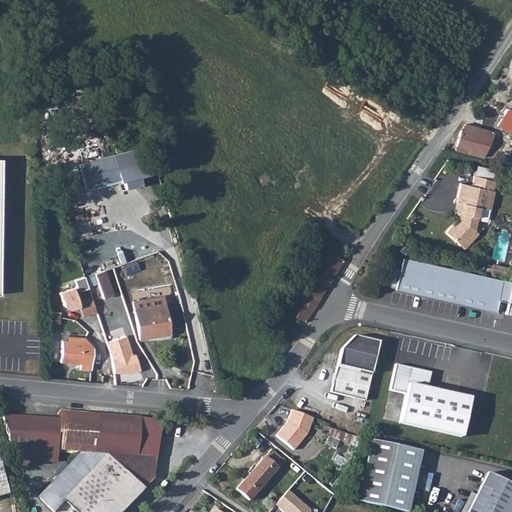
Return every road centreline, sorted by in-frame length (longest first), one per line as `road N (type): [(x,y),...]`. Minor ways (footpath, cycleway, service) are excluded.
road 1 (unclassified): [(511,30),(330,303)]
road 2 (unclassified): [(0,385),(207,404),(244,418)]
road 3 (unclassified): [(330,303),(511,344)]
road 4 (unclassified): [(244,418),(330,303)]
road 5 (unclassified): [(161,511),(244,418)]
